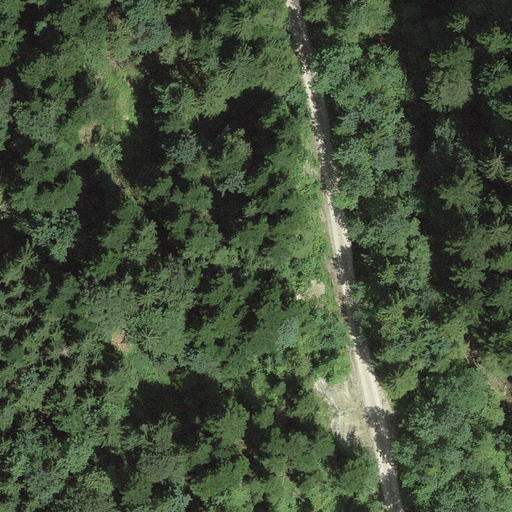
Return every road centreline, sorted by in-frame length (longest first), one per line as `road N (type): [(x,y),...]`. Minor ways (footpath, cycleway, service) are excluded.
road 1 (track): [(187,511),(164,397),(183,270),(162,224),(130,192),(113,148),(99,0)]
road 2 (track): [(288,0),(327,153),(397,511)]
road 3 (track): [(0,206),(19,238),(93,313)]
